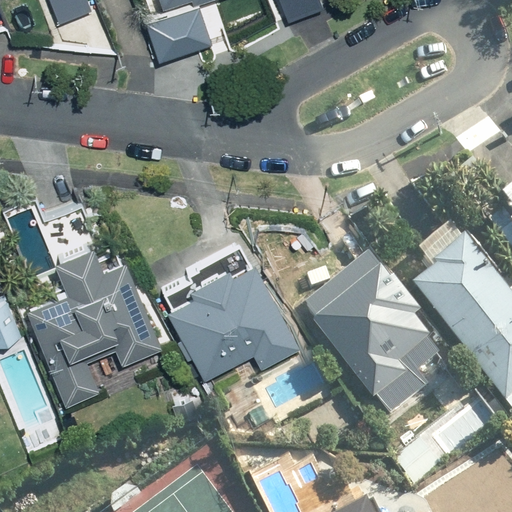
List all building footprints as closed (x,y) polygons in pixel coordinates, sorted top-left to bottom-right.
[(92,0),(39,0),(51,28),(96,9),(92,0)] [(280,0),(288,18),(326,3),(324,0),(280,0)] [(190,2),(143,17),(158,63),(205,47),(190,2)] [(511,199),(490,216),(511,244),(511,199)] [(452,231),(422,255),(433,270),(416,284),(510,404),(511,402),(511,289),(473,239),(464,246),(452,231)] [(68,283),(26,298),(64,401),(102,386),(86,343),(112,333),(122,359),(162,345),(126,249),(105,258),(96,233),(55,248),(68,283)] [(302,339),(256,252),(251,255),(242,238),(189,267),(192,272),(167,285),(172,295),(167,298),(206,372),(252,347),(260,361),(302,339)] [(367,281),(349,295),(344,289),(302,322),(392,439),(406,428),(395,414),(433,385),(423,371),(443,356),(432,341),(436,338),(421,319),(427,314),(396,273),(388,279),(368,253),(354,264),(367,281)] [(7,291),(0,293),(0,340),(23,332),(7,291)] [(465,404),(393,455),(415,487),(503,425),(486,400),(470,411),(465,404)] [(56,425),(32,435),(42,459),(66,450),(56,425)] [(334,511),(385,511),(376,492),(334,511)]
